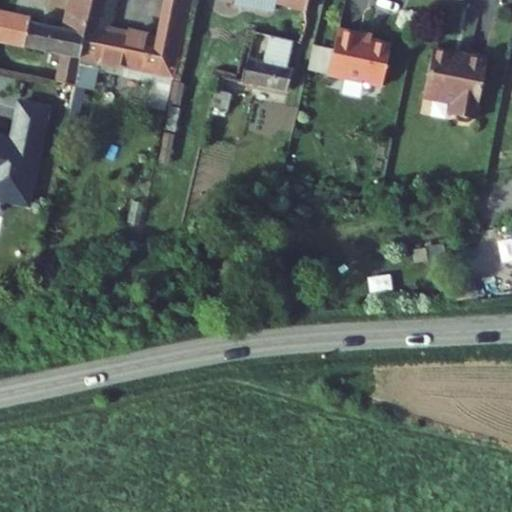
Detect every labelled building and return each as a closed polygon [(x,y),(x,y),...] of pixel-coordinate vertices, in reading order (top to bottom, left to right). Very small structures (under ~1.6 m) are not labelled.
[(90,0),(71,0),(65,31),(32,24),(27,48),(65,56),(59,84),(74,87),(79,59),(85,28),(90,0)] [(90,0),(85,28),(109,32),(116,0),(90,0)] [(181,0),(168,0),(160,42),(179,45),(187,1),(181,0)] [(308,0),(233,0),(233,5),(275,14),(277,6),(306,12),(308,0)] [(2,43),(27,48),(32,24),(33,19),(8,14),(2,43)] [(85,28),(79,59),(172,78),(179,45),(160,42),(109,32),(85,28)] [(334,51),(329,76),(384,86),(392,45),(360,39),(361,35),(338,30),(334,51)] [(249,60),(243,83),(288,93),(295,70),(288,68),(295,43),(269,37),(261,63),(249,60)] [(247,60),(261,63),(265,44),(251,42),(247,60)] [(334,51),(313,47),(308,72),(329,76),(334,51)] [(493,66),(469,63),(468,68),(457,66),(458,61),(437,58),(430,105),(459,109),(458,121),(463,122),(465,128),(471,129),(476,124),(483,125),(493,66)] [(231,94),(216,91),(209,124),(224,127),(231,94)] [(0,201),(26,206),(46,110),(18,104),(10,142),(0,139),(0,201)] [(413,253),(416,271),(459,265),(456,246),(413,253)]
